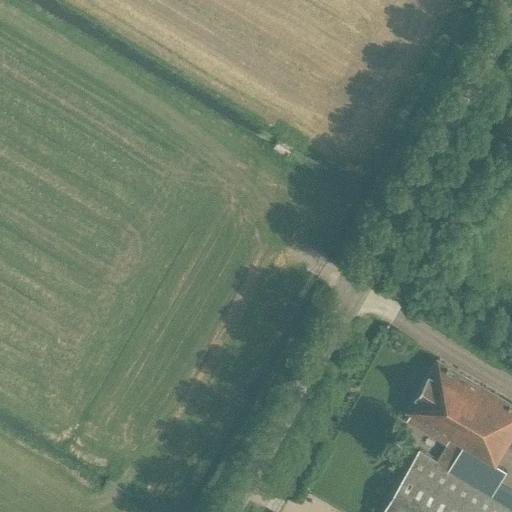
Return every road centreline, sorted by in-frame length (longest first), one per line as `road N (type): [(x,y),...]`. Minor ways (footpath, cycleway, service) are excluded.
road 1 (tertiary): [(229,511),(511,11)]
road 2 (unknown): [(511,397),(354,288)]
